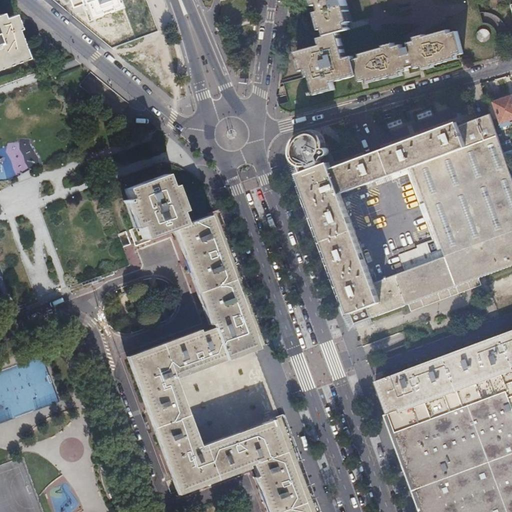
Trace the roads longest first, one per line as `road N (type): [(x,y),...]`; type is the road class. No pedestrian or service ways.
road 1 (tertiary): [(387,511),(251,152)]
road 2 (tertiary): [(231,161),(354,511)]
road 3 (residential): [(157,511),(92,324),(63,314),(0,336)]
road 4 (residential): [(511,65),(257,127)]
road 5 (residential): [(28,0),(206,141)]
road 6 (residential): [(253,119),(273,0)]
